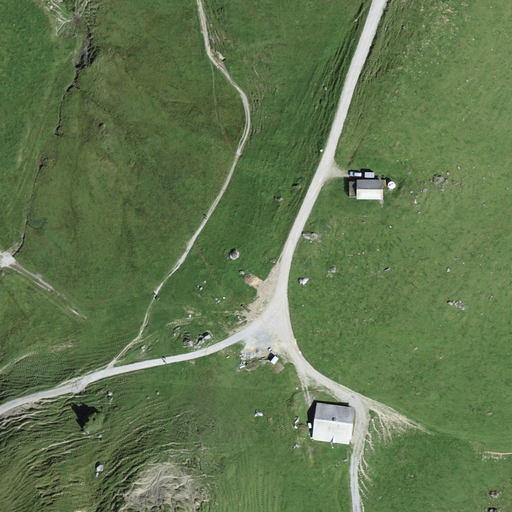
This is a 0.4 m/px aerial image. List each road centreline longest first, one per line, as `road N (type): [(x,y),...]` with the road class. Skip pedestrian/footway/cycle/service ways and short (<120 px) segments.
road 1 (track): [(278,301),(289,353),(317,379),(460,444),(511,455)]
road 2 (track): [(278,301),(218,346),(102,374)]
